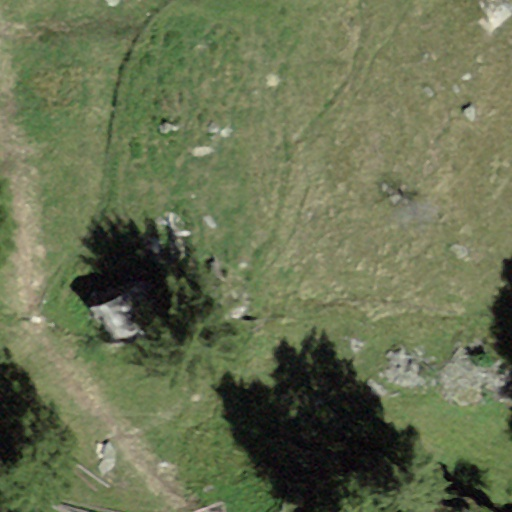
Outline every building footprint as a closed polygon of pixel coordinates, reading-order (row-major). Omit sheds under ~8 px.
[(107,238),(163,224),(153,186),(97,200),(107,238)] [(395,375),(391,468),(480,472),(484,378),(395,375)] [(327,474),(371,476),(374,418),(329,416),(327,474)] [(200,486),(264,483),(261,419),(197,422),(200,486)] [(134,439),(69,438),(68,509),(133,509),(134,439)]
